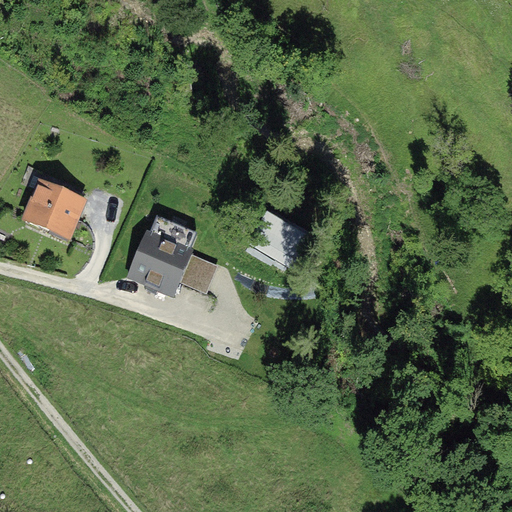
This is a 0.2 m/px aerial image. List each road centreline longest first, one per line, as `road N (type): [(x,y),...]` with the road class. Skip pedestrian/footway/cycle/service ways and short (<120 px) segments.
road 1 (residential): [(211,334),(0,268)]
road 2 (track): [(138,511),(0,345)]
